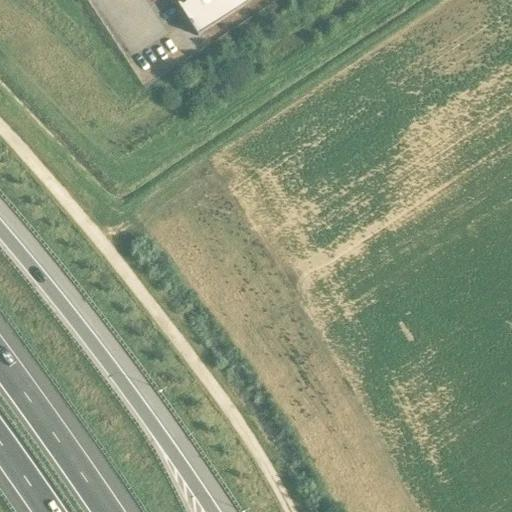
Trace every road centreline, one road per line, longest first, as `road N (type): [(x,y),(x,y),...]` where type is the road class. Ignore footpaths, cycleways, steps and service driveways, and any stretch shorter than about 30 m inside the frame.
road 1 (track): [(290,511),(241,423),(63,194),(0,131)]
road 2 (motorway): [(214,511),(0,230)]
road 3 (motorway): [(104,511),(0,363)]
